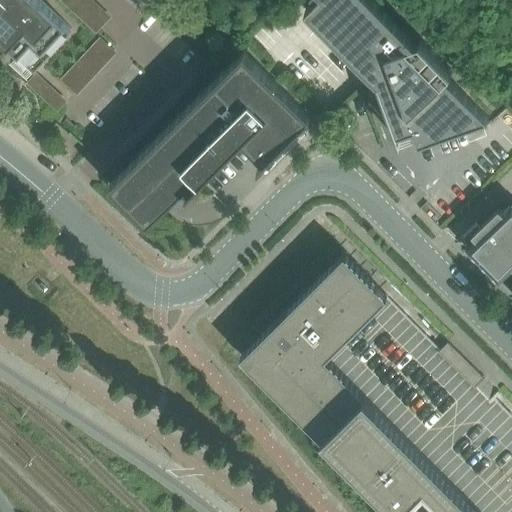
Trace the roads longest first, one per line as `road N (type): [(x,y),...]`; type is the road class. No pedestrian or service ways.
road 1 (tertiary): [(155,290),(195,287),(312,173),(340,175),(511,341)]
road 2 (secondary): [(213,511),(0,369)]
road 3 (tertiary): [(155,290),(130,277),(0,157)]
